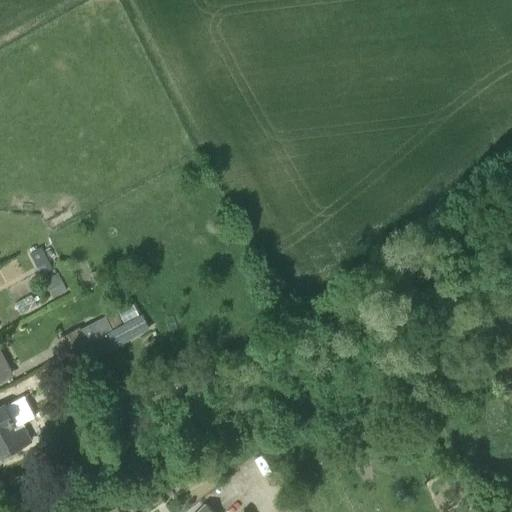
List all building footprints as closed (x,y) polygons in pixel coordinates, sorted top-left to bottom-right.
[(42,248),(32,254),(43,274),(53,269),(42,248)] [(97,284),(106,280),(101,268),(92,273),(97,284)] [(58,274),(48,279),(57,297),(68,291),(58,274)] [(125,323),(140,315),(133,303),(118,311),(125,323)] [(66,357),(82,349),(123,326),(117,314),(108,319),(107,317),(82,330),(81,328),(57,341),(66,357)] [(123,326),(82,349),(89,361),(150,329),(143,316),(123,326)] [(0,379),(14,372),(0,346),(0,379)] [(14,426),(12,421),(13,420),(6,406),(0,408),(0,450),(3,455),(32,440),(23,422),(14,426)] [(222,511),(227,508),(216,496),(200,511),(222,511)]
